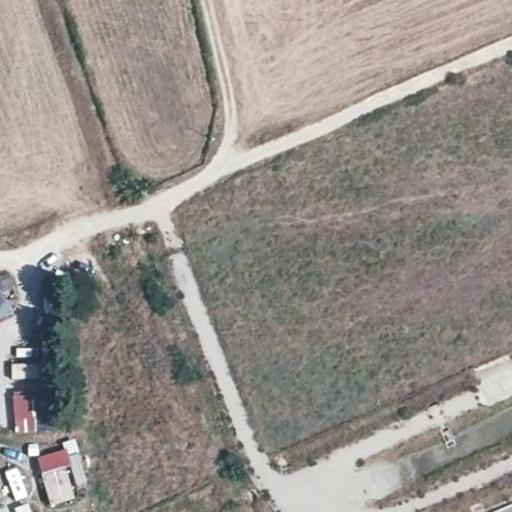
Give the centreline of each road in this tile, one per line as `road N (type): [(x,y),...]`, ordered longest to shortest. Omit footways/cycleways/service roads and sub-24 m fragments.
road 1 (track): [(511,52),(0,271)]
road 2 (unknown): [(206,0),(236,170)]
